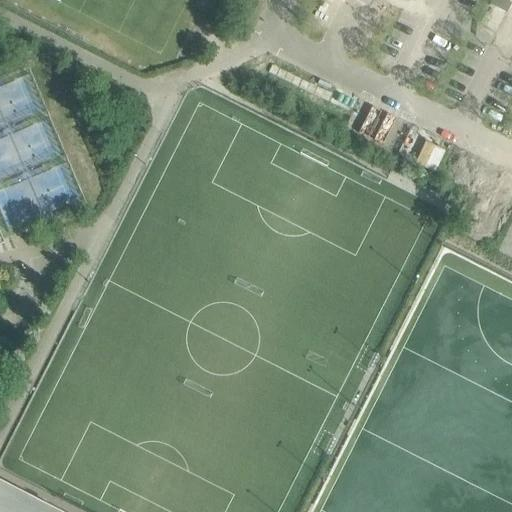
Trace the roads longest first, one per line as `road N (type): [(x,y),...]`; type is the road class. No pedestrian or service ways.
road 1 (unclassified): [(265,36),(166,96),(0,14)]
road 2 (unclassified): [(265,36),(511,156)]
